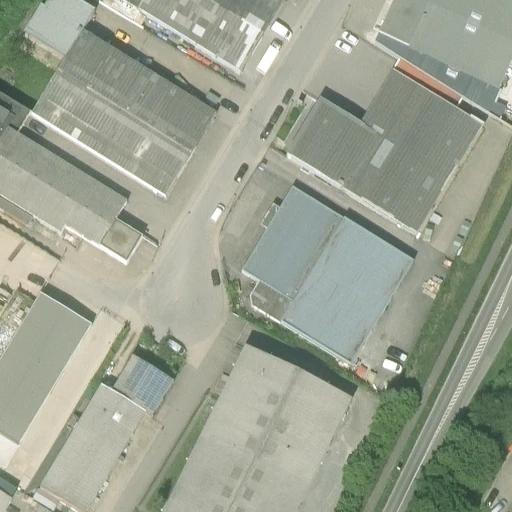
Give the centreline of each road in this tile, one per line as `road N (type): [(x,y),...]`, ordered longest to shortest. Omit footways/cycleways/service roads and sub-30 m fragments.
road 1 (residential): [(332,0),(192,230),(177,302),(138,307),(66,278)]
road 2 (tertiary): [(511,286),(397,511)]
